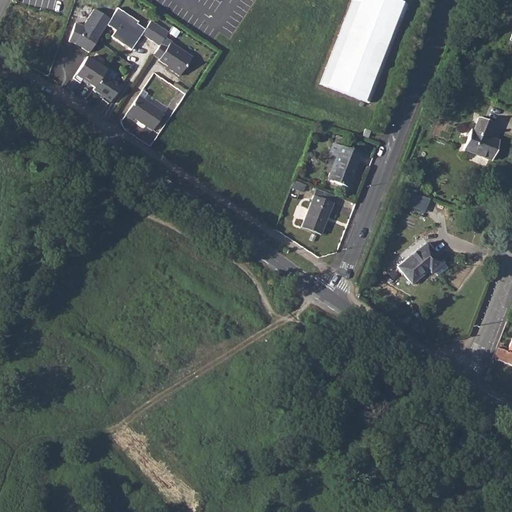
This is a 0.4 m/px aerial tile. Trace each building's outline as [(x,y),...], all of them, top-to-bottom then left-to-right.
[(368,103),(406,4),(394,0),(350,0),(319,84),(368,103)] [(109,20),(105,25),(114,30),(109,37),(130,50),(136,41),(134,40),(136,37),(138,38),(140,34),(143,29),(136,24),(137,22),(116,8),(109,20)] [(81,49),(88,54),(105,25),(109,20),(92,10),(82,27),(74,24),(67,43),(82,48),(81,49)] [(143,29),(140,34),(157,45),(163,36),(166,33),(149,21),(143,29)] [(157,45),(152,54),(158,59),(157,60),(169,68),(167,69),(179,76),(191,57),(169,42),(170,41),(163,36),(157,45)] [(86,58),(73,79),(79,83),(82,79),(94,87),(102,74),(105,70),(86,58)] [(94,87),(92,90),(103,97),(101,99),(108,104),(120,86),(102,74),(94,87)] [(136,95),(124,115),(131,120),(132,118),(151,131),(163,113),(136,95)] [(471,129),(463,148),(491,160),(499,140),(489,136),(494,122),(479,116),(473,130),(471,129)] [(338,156),(336,156),(327,179),(348,187),(360,154),(341,146),(338,156)] [(293,180),(290,187),(303,192),(305,184),(293,180)] [(416,192),(411,206),(425,212),(430,197),(416,192)] [(332,203),(313,195),(301,226),(320,234),(332,203)] [(425,243),(396,267),(411,284),(427,270),(430,268),(432,271),(442,263),(425,243)] [(496,348),(493,358),(511,365),(511,353),(507,352),(496,348)]
